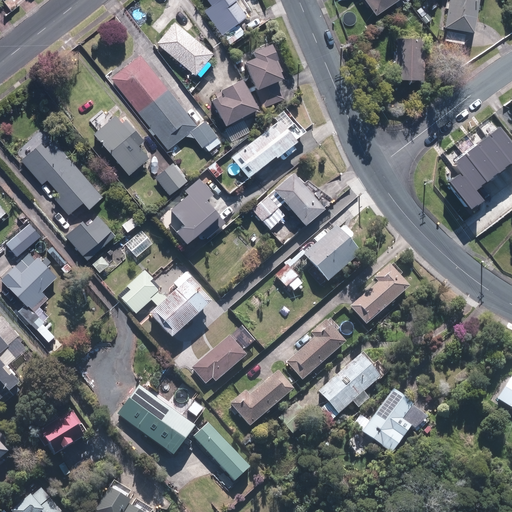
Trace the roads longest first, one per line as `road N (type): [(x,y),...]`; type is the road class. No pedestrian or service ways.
road 1 (tertiary): [(371,167),(410,221),(511,305)]
road 2 (tertiary): [(300,0),(371,167)]
road 3 (residential): [(371,167),(511,67)]
